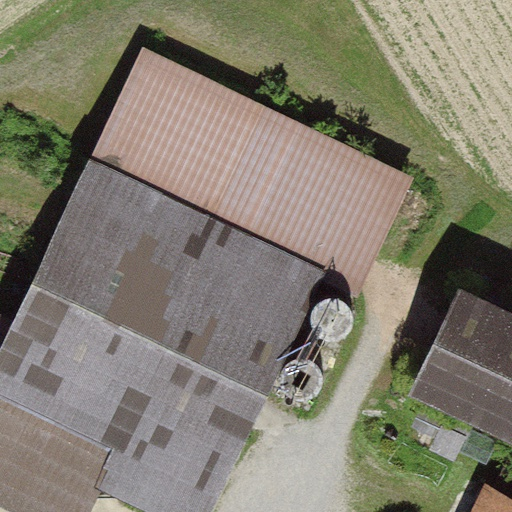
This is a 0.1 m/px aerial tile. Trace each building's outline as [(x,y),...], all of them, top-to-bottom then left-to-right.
[(427,176),(154,52),(106,158),(339,263),(378,281),(427,176)] [(125,486),(181,511),(225,511),(339,263),(106,158),(33,317),(0,389),(0,393),(139,456),(125,486)] [(511,300),(458,276),(405,392),(511,440),(511,300)] [(0,389),(33,317),(0,302),(0,389)] [(0,492),(43,511),(113,511),(125,486),(139,456),(0,393),(0,492)] [(511,511),(511,490),(486,479),(470,511),(511,511)]
